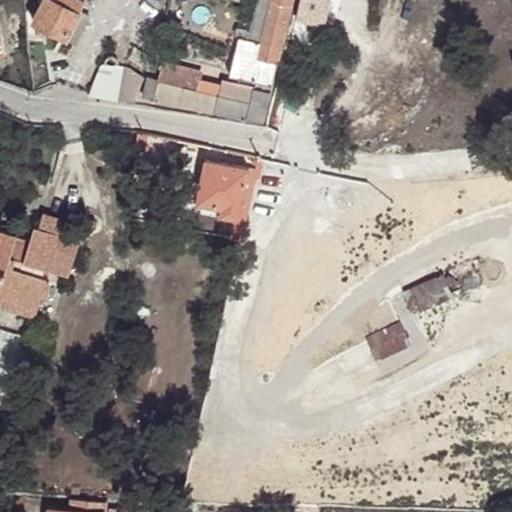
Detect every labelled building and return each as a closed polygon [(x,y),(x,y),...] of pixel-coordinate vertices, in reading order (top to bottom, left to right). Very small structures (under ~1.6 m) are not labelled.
[(38,0),(31,15),(63,35),(82,0),(38,0)] [(199,75),(200,67),(160,57),(150,103),(260,123),(269,90),(273,90),(294,0),(271,0),(260,42),(248,39),(239,37),(229,77),(219,74),(216,80),(199,75)] [(260,42),(271,0),(257,0),(248,39),(260,42)] [(331,0),(302,0),(298,20),(326,26),(331,0)] [(95,63),(84,92),(129,100),(139,74),(95,63)] [(143,142),(145,133),(136,131),(136,141),(143,142)] [(196,203),(211,205),(223,207),(221,215),(239,219),(249,168),(206,160),(201,180),(196,203)] [(209,212),(211,205),(196,203),(201,180),(196,179),(190,177),(183,214),(182,215),(183,215),(209,221),(212,213),(209,212)] [(223,207),(211,205),(209,212),(212,213),(221,215),(223,207)] [(38,241),(63,246),(67,227),(42,221),(38,241)] [(239,240),(241,228),(220,223),(217,236),(239,240)] [(94,237),(96,234),(97,233),(95,229),(91,228),(88,229),(87,233),(90,237),(94,237)] [(67,283),(77,249),(63,246),(38,241),(30,240),(26,264),(13,260),(16,249),(0,245),(0,300),(3,301),(0,313),(0,314),(1,314),(41,323),(49,289),(45,287),(47,278),(67,283)] [(473,263),(395,297),(403,314),(479,282),(473,263)] [(366,338),(374,359),(408,345),(400,324),(366,338)] [(104,511),(106,501),(73,496),(73,509),(89,511),(104,511)] [(189,511),(192,503),(178,501),(169,500),(168,504),(163,503),(160,511),(189,511)] [(123,501),(120,511),(148,511),(149,508),(123,501)]
